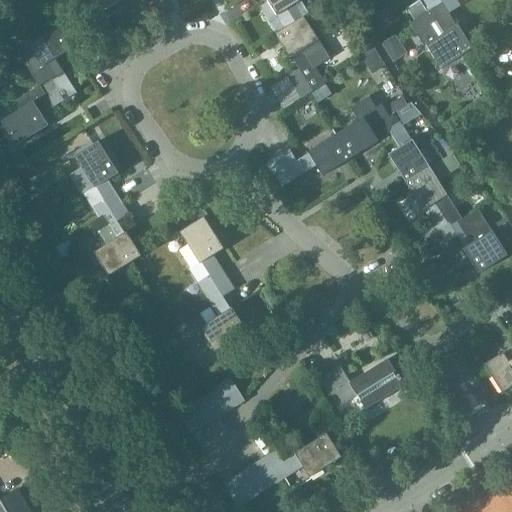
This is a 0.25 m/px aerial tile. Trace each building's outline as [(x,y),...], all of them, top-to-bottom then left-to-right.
[(140,0),(142,2),(145,0),(90,0),(100,15),(124,0),(123,0),(140,0)] [(275,35),(304,17),(309,14),(299,0),(266,0),(277,17),(278,16),(286,28),(275,35)] [(415,21),(410,24),(417,35),(422,32),(429,44),(425,46),(440,70),(473,50),(458,26),(456,27),(448,15),(460,8),(454,0),(447,0),(430,11),(428,13),(427,13),(415,21)] [(423,0),(430,11),(447,0),(423,0)] [(420,2),(408,10),(415,21),(427,13),(420,2)] [(288,78),(295,89),(317,74),(324,85),(325,84),(315,69),(329,60),(318,41),(303,18),(304,17),(275,35),(290,59),(292,58),(299,71),(288,78)] [(16,52),(37,86),(38,87),(40,87),(47,98),(70,84),(55,61),(74,48),(59,24),(27,45),(16,52)] [(495,26),(476,37),(481,45),(499,33),(495,26)] [(395,37),(382,44),(393,63),(406,55),(395,37)] [(317,74),(295,89),(301,99),(324,85),(317,74)] [(396,89),(388,78),(378,85),(386,97),(396,89)] [(38,87),(23,96),(29,104),(30,105),(2,122),(17,146),(48,127),(41,115),(76,94),(70,84),(47,98),(40,87),(38,87)] [(331,96),(324,85),(310,94),(317,105),(331,96)] [(390,133),(390,134),(391,134),(388,130),(399,123),(394,115),(389,118),(381,105),(375,108),(369,98),(351,109),(358,121),(335,135),(351,160),(358,155),(363,152),(379,142),(378,141),(390,133)] [(402,99),(390,106),(395,114),(399,112),(407,107),(402,99)] [(388,156),(406,184),(429,169),(443,161),(438,153),(433,145),(431,142),(417,150),(412,141),(411,142),(399,123),(388,130),(391,134),(390,134),(400,149),(388,156)] [(350,160),(351,160),(335,135),(334,137),(307,153),(308,154),(296,162),(289,151),(279,158),(293,180),(316,166),(323,177),(350,160)] [(441,140),(433,145),(438,153),(443,161),(452,155),(453,155),(441,140)] [(99,143),(74,158),(81,170),(94,190),(83,196),(91,208),(98,220),(122,205),(116,196),(107,182),(119,175),(99,143)] [(9,153),(0,158),(0,163),(6,173),(17,167),(9,153)] [(282,187),(293,180),(279,158),(268,164),(282,187)] [(423,212),(425,211),(433,224),(439,234),(462,220),(455,208),(447,196),(429,169),(406,184),(411,192),(414,196),(423,212)] [(98,220),(88,226),(101,249),(94,253),(109,278),(141,257),(126,233),(125,234),(117,222),(128,215),(122,205),(98,220)] [(492,233),(477,210),(462,220),(439,234),(445,244),(446,245),(457,237),(465,250),(463,250),(479,274),(486,270),(491,267),(507,257),(492,233)] [(45,211),(34,217),(48,240),(58,233),(45,211)] [(180,233),(200,265),(213,257),(224,250),(204,218),(180,233)] [(496,225),(511,250),(511,227),(506,218),(496,225)] [(68,242),(50,253),(56,263),(74,252),(68,242)] [(196,284),(204,295),(228,280),(213,257),(200,265),(189,272),(196,284)] [(234,291),(228,280),(204,295),(218,318),(199,329),(214,353),(247,333),(232,309),(230,310),(223,298),(234,291)] [(209,306),(203,296),(178,311),(185,322),(209,306)] [(361,335),(367,344),(373,340),(368,331),(361,335)] [(146,350),(138,338),(129,343),(137,356),(146,350)] [(511,351),(511,353),(505,356),(503,354),(484,366),(502,395),(511,388),(511,351)] [(336,408),(356,395),(365,411),(404,386),(388,360),(350,384),(340,367),(319,381),(333,403),(336,408)] [(230,378),(219,385),(234,408),(244,402),(230,378)] [(219,385),(209,391),(224,415),(234,408),(219,385)] [(209,391),(199,397),(213,421),(224,415),(209,391)] [(199,397),(188,404),(203,427),(213,421),(199,397)] [(203,427),(188,404),(177,410),(192,434),(203,427)] [(284,463),(283,464),(291,475),(303,468),(310,479),(342,459),(327,435),(295,455),(296,456),(284,463)] [(265,459),(256,465),(270,488),(280,482),(265,459)] [(256,465),(245,472),(260,495),(270,488),(256,465)] [(245,472),(235,478),(250,501),(260,495),(245,472)] [(250,501),(235,478),(224,485),(239,508),(250,501)] [(0,501),(0,511),(29,511),(18,492),(0,502),(0,501)]
